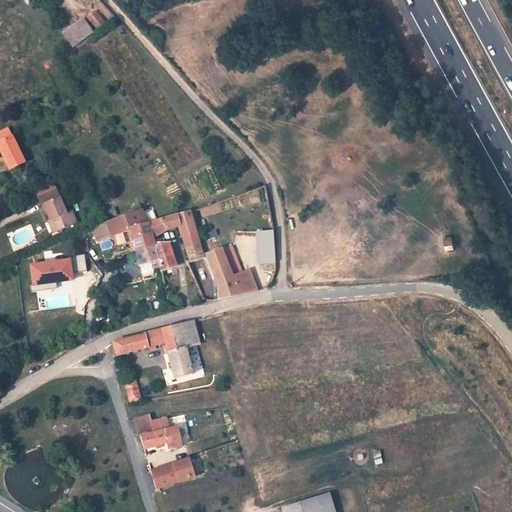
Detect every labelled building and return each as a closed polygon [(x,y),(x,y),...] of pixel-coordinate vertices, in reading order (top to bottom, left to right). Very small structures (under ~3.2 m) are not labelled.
[(101,8),(94,14),(104,27),(112,20),(101,8)] [(91,21),(71,34),(78,45),(98,31),(91,21)] [(13,128),(0,132),(0,135),(2,142),(0,142),(11,170),(26,164),(13,128)] [(40,211),(44,209),(51,225),(53,224),(58,235),(77,227),(72,215),(66,218),(56,195),(37,202),(40,211)] [(149,224),(143,212),(105,227),(96,231),(100,242),(131,231),(140,267),(150,265),(158,263),(161,261),(157,249),(154,236),(149,224)] [(196,216),(166,221),(149,224),(154,236),(181,232),(186,252),(190,251),(193,265),(197,265),(211,261),(211,260),(209,256),(204,256),(196,216)] [(53,224),(51,225),(48,226),(52,237),(58,235),(53,224)] [(258,265),(275,264),(273,231),(256,232),(258,265)] [(158,263),(159,269),(160,274),(175,270),(169,246),(157,249),(161,261),(158,263)] [(222,293),(223,301),(223,302),(261,295),(256,272),(236,275),(232,255),(211,260),(211,261),(221,286),(222,293)] [(85,257),(28,264),(31,287),(74,282),(73,273),(86,271),(85,257)] [(202,279),(197,265),(193,265),(189,267),(194,281),(202,279)] [(198,346),(192,322),(113,343),(117,357),(162,345),(172,381),(189,377),(182,350),(198,346)] [(125,384),(130,403),(140,402),(139,396),(134,382),(125,384)] [(175,429),(139,436),(144,451),(166,446),(167,449),(179,446),(175,429)] [(170,465),(149,472),(154,489),(176,483),(178,487),(185,485),(181,477),(174,476),(170,465)] [(287,511),(333,511),(328,493),(285,505),(287,511)]
